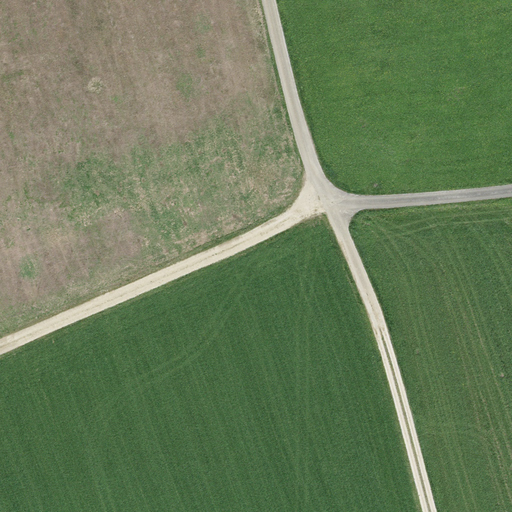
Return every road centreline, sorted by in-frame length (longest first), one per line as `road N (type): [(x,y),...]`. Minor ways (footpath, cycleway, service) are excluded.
road 1 (track): [(0,343),(328,204)]
road 2 (track): [(430,511),(328,204)]
road 3 (track): [(328,204),(290,108),(266,0)]
road 4 (track): [(511,191),(328,204)]
